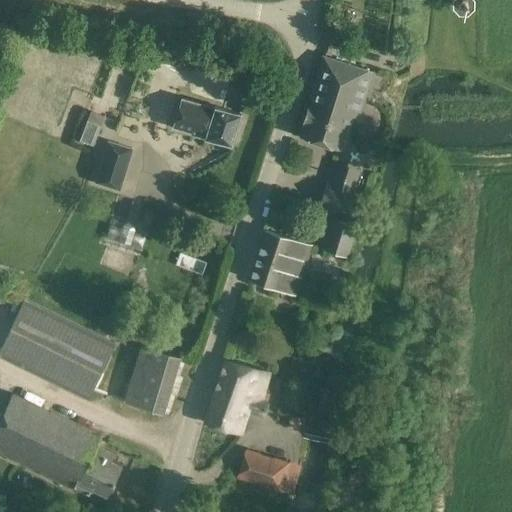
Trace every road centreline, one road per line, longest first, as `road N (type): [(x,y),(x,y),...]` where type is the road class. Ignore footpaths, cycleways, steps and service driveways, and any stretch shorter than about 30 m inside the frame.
road 1 (tertiary): [(161,511),(298,81),(303,20)]
road 2 (unclassified): [(303,20),(184,0)]
